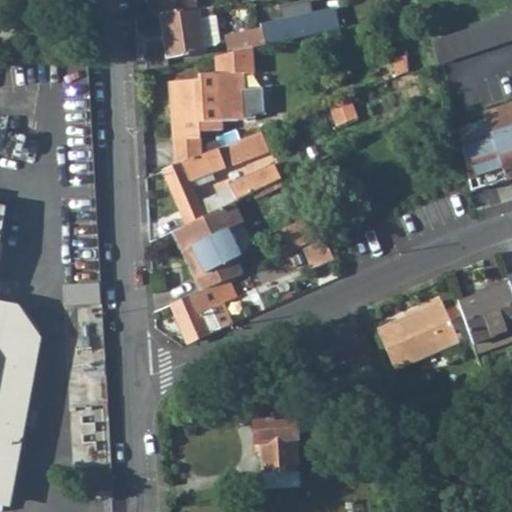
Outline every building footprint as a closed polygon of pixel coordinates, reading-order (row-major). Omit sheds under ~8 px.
[(35,0),(36,2),(81,9),(82,0),(35,0)] [(157,0),(160,15),(212,7),(215,7),(213,0),(157,0)] [(271,7),(275,22),(313,14),(310,1),(283,7),(282,5),(271,7)] [(213,15),(212,7),(160,15),(166,54),(145,57),(147,72),(169,67),(168,59),(205,53),(204,48),(200,17),(213,15)] [(224,37),(228,54),(253,49),(340,30),(335,9),(313,14),(275,22),(261,25),(262,29),(224,37)] [(511,14),(432,41),(440,65),(442,64),(511,40),(511,14)] [(213,15),(200,17),(204,48),(215,46),(220,42),(216,15),(213,15)] [(200,80),(170,83),(175,166),(202,156),(200,132),(222,131),(221,122),(247,120),(247,121),(256,120),(256,116),(265,116),(263,89),(245,90),(244,75),(254,74),(253,49),(228,54),(215,57),(216,74),(200,75),(200,80)] [(397,77),(408,72),(406,56),(395,57),(397,77)] [(403,76),(367,88),(378,121),(415,109),(403,76)] [(350,96),(330,105),(338,125),(358,118),(350,96)] [(487,124),(506,181),(511,178),(511,106),(484,116),(487,124)] [(487,124),(458,134),(467,172),(466,173),(471,193),(506,181),(487,124)] [(202,156),(175,166),(163,172),(180,211),(198,203),(192,190),(189,182),(211,174),(267,151),(259,132),(202,156)] [(246,179),(252,193),(274,182),(267,168),(246,179)] [(211,174),(189,182),(192,190),(214,181),(211,174)] [(229,187),(206,198),(213,212),(233,203),(252,193),(246,179),(244,177),(228,185),(229,187)] [(252,193),(255,200),(283,186),(279,179),(274,182),(252,193)] [(187,226),(213,212),(206,198),(198,203),(180,211),(187,226)] [(233,203),(213,212),(187,226),(172,233),(201,292),(228,279),(243,273),(223,233),(243,223),(233,203)] [(0,501),(6,503),(37,339),(15,309),(0,305),(0,219),(2,211),(0,210),(0,501)] [(294,231),(276,239),(283,255),(305,245),(305,244),(314,240),(305,219),(291,225),(294,231)] [(276,239),(294,231),(291,225),(273,233),(276,239)] [(302,250),(310,268),(332,258),(324,240),(302,250)] [(228,279),(201,292),(171,305),(188,343),(231,325),(222,303),(236,297),(228,279)] [(0,282),(0,299),(21,303),(24,287),(0,282)] [(511,289),(510,285),(458,304),(458,305),(462,315),(473,345),(475,344),(511,330),(511,289)] [(395,371),(459,343),(450,321),(445,311),(441,301),(377,330),(395,371)] [(462,315),(458,305),(445,311),(450,321),(462,315)] [(511,342),(511,330),(475,344),(478,354),(511,342)] [(309,357),(314,374),(328,370),(341,366),(365,358),(357,336),(309,357)] [(97,344),(71,345),(74,464),(103,463),(101,391),(94,391),(93,362),(98,362),(97,344)] [(365,358),(341,366),(344,376),(352,374),(353,378),(372,372),(367,358),(366,359),(365,358)] [(341,366),(328,370),(332,381),(344,377),(344,376),(341,366)] [(332,381),(328,370),(314,374),(309,376),(312,387),(332,381)] [(440,393),(385,412),(397,444),(452,427),(447,413),(442,398),(440,393)] [(453,411),(448,396),(442,398),(447,413),(453,411)] [(261,445),(262,474),(299,472),(297,441),(298,441),(297,419),(296,419),(295,406),(271,407),(271,420),(254,421),(255,446),(261,445)] [(299,472),(262,474),(263,489),(300,487),(299,472)] [(362,511),(362,502),(345,503),(345,511),(362,511)]
